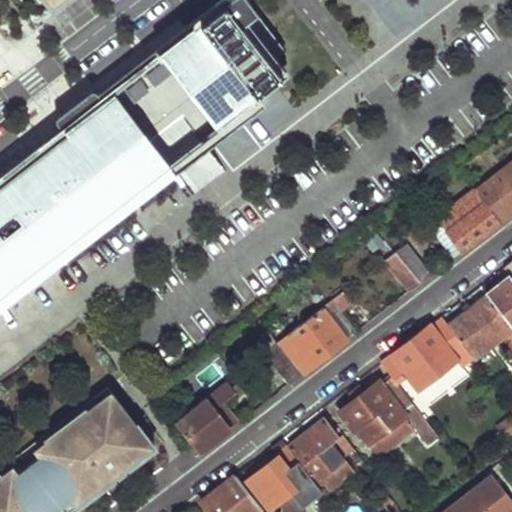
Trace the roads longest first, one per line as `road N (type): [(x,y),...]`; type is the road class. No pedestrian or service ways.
road 1 (residential): [(511,234),(153,511)]
road 2 (residential): [(136,0),(0,104)]
